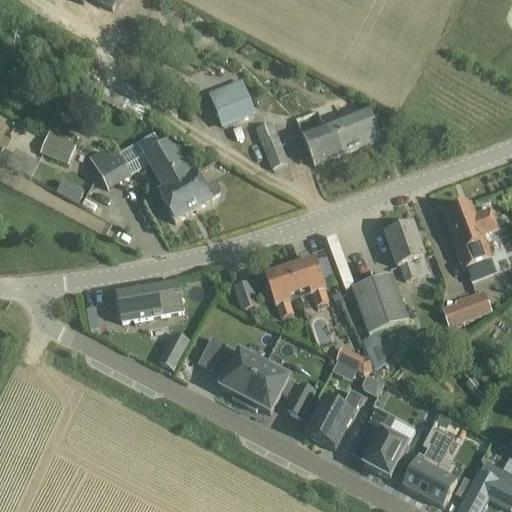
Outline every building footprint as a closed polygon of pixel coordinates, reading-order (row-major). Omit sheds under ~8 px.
[(69,0),(83,7),(87,0),(112,13),(119,0),(69,0)] [(13,34),(10,47),(40,54),(43,41),(13,34)] [(256,120),(241,83),(209,96),(224,133),(256,120)] [(55,84),(48,97),(62,105),(69,91),(55,84)] [(383,143),(372,114),(327,131),(320,115),(300,123),(318,169),(383,143)] [(288,167),(273,126),(256,133),(272,173),(288,167)] [(80,140),(53,128),(40,156),(68,168),(80,140)] [(167,194),(195,178),(175,145),(163,152),(154,137),(118,158),(113,148),(91,161),(108,193),(152,168),(167,194)] [(195,179),(195,178),(167,194),(167,195),(162,198),(178,226),(217,204),(215,201),(220,199),(221,194),(217,187),(212,186),(207,188),(201,176),(195,179)] [(491,212),(476,218),(472,207),(446,216),(456,242),(453,243),(464,273),(492,262),(484,240),(499,234),(491,212)] [(388,216),(391,232),(415,227),(412,210),(388,216)] [(426,261),(414,228),(387,238),(399,270),(402,269),(407,284),(419,280),(414,265),(426,261)] [(292,271),(302,300),(314,296),(318,309),(330,305),(326,292),(328,292),(318,262),(292,271)] [(290,304),(302,300),(292,271),(267,279),(277,309),(279,308),(283,321),(295,317),(290,304)] [(409,327),(393,280),(354,293),(370,341),(409,327)] [(183,317),(177,284),(116,295),(122,328),(183,317)] [(258,309),(251,285),(233,290),(241,315),(258,309)] [(492,317),(484,294),(455,304),(456,308),(443,312),(449,331),(492,317)] [(89,311),(92,331),(103,330),(99,309),(89,311)] [(244,409),(265,370),(240,357),(239,358),(225,351),(226,349),(212,342),(198,369),(212,376),(218,365),(232,373),(221,392),(234,399),(232,402),(244,409)] [(181,360),(167,352),(159,367),(174,374),(181,360)] [(364,363),(342,352),(337,363),(365,378),(372,375),(368,362),(364,363)] [(289,383),(265,370),(244,409),(257,415),(258,411),(271,418),(281,399),(293,405),(288,415),(301,422),(315,396),(301,389),(300,391),(288,384),(289,383)] [(489,400),(473,381),(465,388),(481,407),(489,400)] [(342,412),(325,403),(307,439),(335,454),(363,401),(351,395),(342,412)] [(376,412),(363,437),(378,445),(366,467),(365,469),(390,483),(408,449),(388,438),(396,423),(376,412)] [(436,428),(423,452),(428,454),(424,461),(419,459),(403,490),(444,511),(457,485),(437,475),(454,443),(435,433),(438,428),(436,428)] [(511,479),(486,465),(461,511),(483,511),(489,503),(506,511),(511,511),(511,510),(511,479)] [(465,481),(456,498),(462,501),(471,485),(465,481)]
